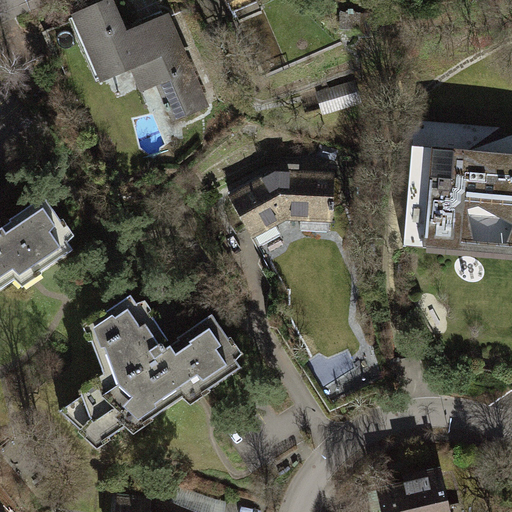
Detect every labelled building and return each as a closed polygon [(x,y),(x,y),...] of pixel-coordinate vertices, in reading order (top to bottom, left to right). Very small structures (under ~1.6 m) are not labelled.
[(109,2),(76,16),(102,78),(133,65),(143,88),(162,79),(180,78),(193,108),(203,104),(166,18),(124,36),(109,2)] [(341,13),(341,31),(359,31),(359,39),(372,39),(371,13),(341,13)] [(232,30),(212,38),(217,50),(237,42),(232,30)] [(356,82),(318,94),(325,115),(363,104),(356,82)] [(511,153),(412,146),(403,246),(511,255),(511,153)] [(337,204),(337,178),(274,173),(263,179),(262,176),(229,194),(257,247),(280,234),(274,222),(284,217),(299,217),(300,229),(328,230),(328,219),(331,219),(330,210),(333,210),(333,204),(337,204)] [(0,289),(27,271),(34,277),(72,250),(60,232),(64,229),(43,198),(2,226),(0,223),(0,289)] [(142,313),(130,295),(99,316),(102,324),(88,334),(104,374),(80,390),(81,396),(58,411),(85,436),(91,432),(102,442),(139,417),(145,423),(196,388),(202,394),(240,367),(228,349),(233,346),(212,315),(170,343),(147,310),(142,313)] [(448,511),(439,469),(403,477),(405,484),(372,491),(376,510),(381,509),(382,511),(448,511)] [(148,511),(150,498),(117,495),(115,511),(148,511)]
